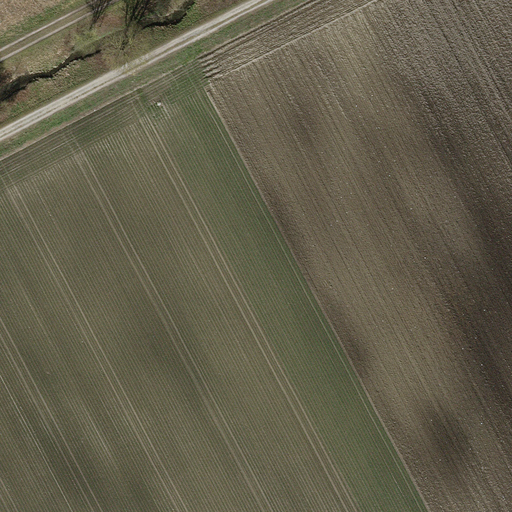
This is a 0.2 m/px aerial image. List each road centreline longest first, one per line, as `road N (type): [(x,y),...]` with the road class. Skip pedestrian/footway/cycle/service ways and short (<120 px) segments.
road 1 (track): [(257,0),(0,134)]
road 2 (track): [(110,0),(0,56)]
